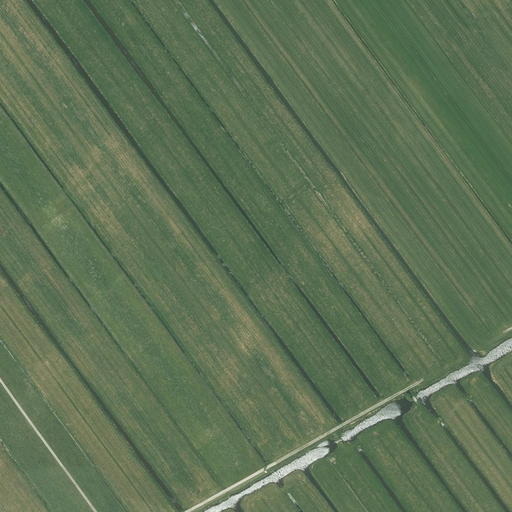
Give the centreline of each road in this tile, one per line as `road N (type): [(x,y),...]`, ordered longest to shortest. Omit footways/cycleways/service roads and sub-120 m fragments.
road 1 (track): [(0,381),(93,511)]
road 2 (track): [(187,511),(295,451)]
